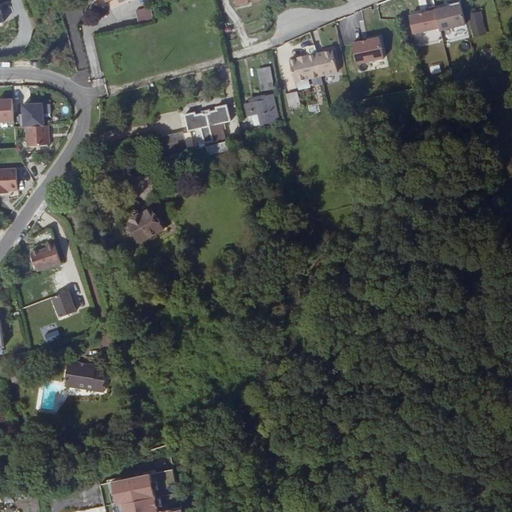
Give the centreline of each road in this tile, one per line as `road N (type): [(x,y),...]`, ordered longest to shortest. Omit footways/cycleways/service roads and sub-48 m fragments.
road 1 (residential): [(0,246),(77,130),(68,88),(33,70),(0,72)]
road 2 (unknown): [(111,336),(74,222),(41,185)]
